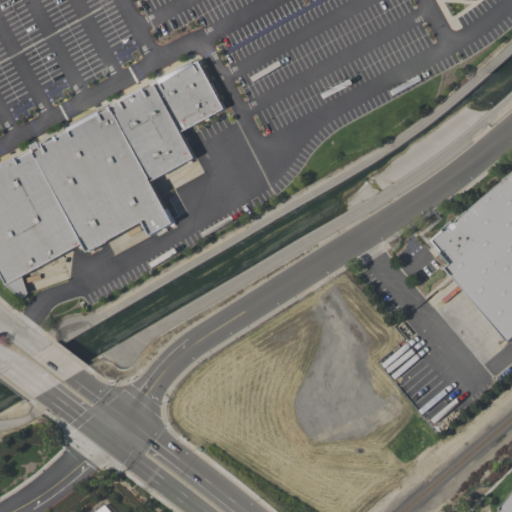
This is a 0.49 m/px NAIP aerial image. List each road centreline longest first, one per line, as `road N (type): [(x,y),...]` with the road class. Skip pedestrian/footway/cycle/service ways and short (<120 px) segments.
road 1 (residential): [(191,344),(413,203),(511,126)]
road 2 (primary): [(244,511),(123,416)]
road 3 (primary): [(6,363),(104,437)]
road 4 (primary): [(104,437),(201,511)]
